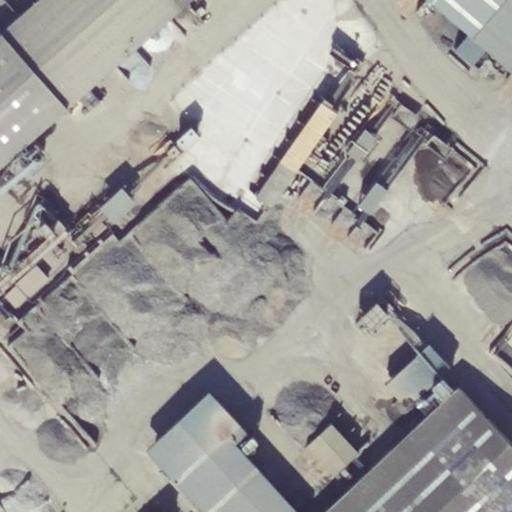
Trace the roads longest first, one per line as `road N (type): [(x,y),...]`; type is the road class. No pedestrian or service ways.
road 1 (unknown): [(94,511),(164,395),(240,340),(511,178)]
road 2 (unknown): [(511,154),(374,0)]
road 3 (unknown): [(0,391),(87,511)]
